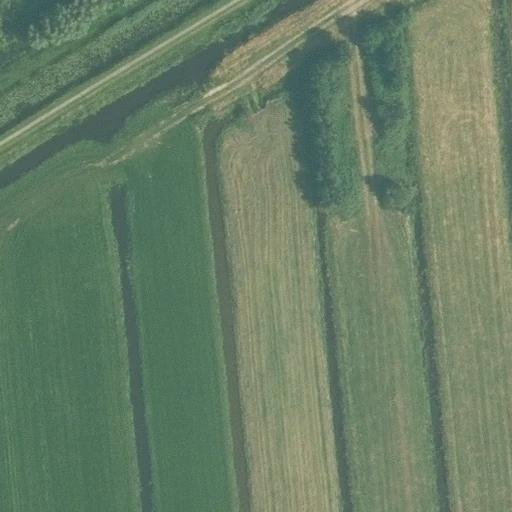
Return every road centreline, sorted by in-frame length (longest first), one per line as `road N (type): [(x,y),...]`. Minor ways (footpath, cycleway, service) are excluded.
road 1 (track): [(307,511),(287,246),(243,80)]
road 2 (track): [(0,230),(372,0)]
road 3 (track): [(378,244),(353,10)]
